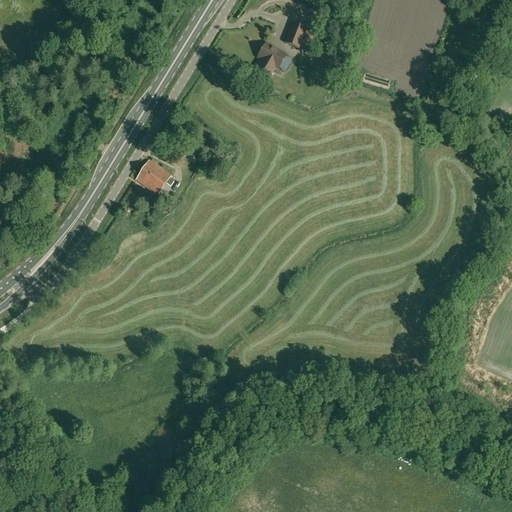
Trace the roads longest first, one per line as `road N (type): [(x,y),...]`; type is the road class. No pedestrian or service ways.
road 1 (unclassified): [(25,286),(50,289),(233,0)]
road 2 (secondary): [(65,235),(211,0)]
